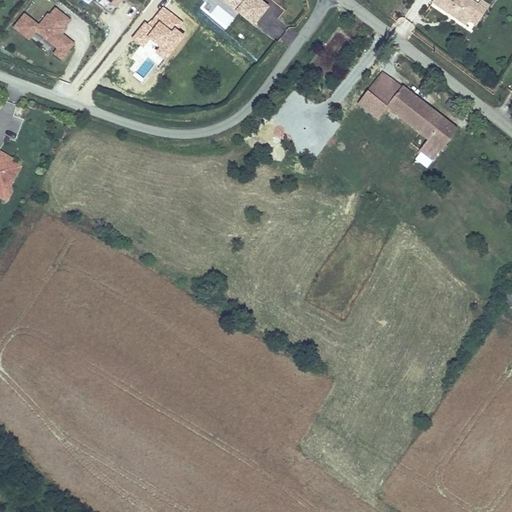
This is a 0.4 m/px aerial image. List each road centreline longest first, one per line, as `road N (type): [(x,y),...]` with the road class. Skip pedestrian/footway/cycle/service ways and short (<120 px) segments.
road 1 (unclassified): [(329,0),(254,101),(204,132),(159,131),(0,75)]
road 2 (tertiary): [(345,0),(511,133)]
